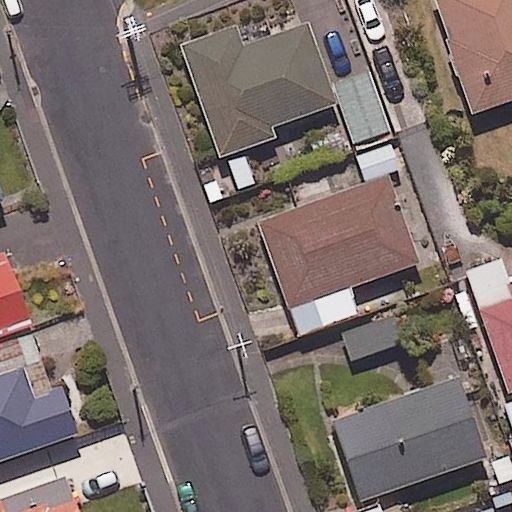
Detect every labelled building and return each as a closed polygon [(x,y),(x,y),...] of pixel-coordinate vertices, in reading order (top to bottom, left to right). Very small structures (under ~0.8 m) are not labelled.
[(511,0),(433,0),(469,108),(511,94),(511,0)] [(326,83),(305,22),(236,45),(230,25),(180,42),(217,152),(271,134),(267,122),(331,101),(345,142),(387,127),(368,69),(326,83)] [(353,153),(363,181),(257,220),(287,303),(298,332),(355,311),(345,283),(415,258),(384,173),(400,167),(389,139),(353,153)] [(253,181),(242,155),(199,173),(210,199),(253,181)] [(0,325),(25,316),(0,252),(0,325)] [(511,279),(505,282),(497,257),(463,268),(504,388),(511,385),(511,279)] [(400,340),(391,314),(340,331),(349,357),(400,340)] [(48,387),(30,336),(28,329),(0,339),(0,455),(74,430),(57,384),(48,387)] [(482,455),(454,376),(331,419),(358,498),(482,455)] [(511,437),(509,438),(511,446),(511,399),(503,402),(511,429),(511,437)] [(74,511),(61,472),(0,492),(0,511),(74,511)] [(375,511),(372,503),(351,511),(375,511)]
